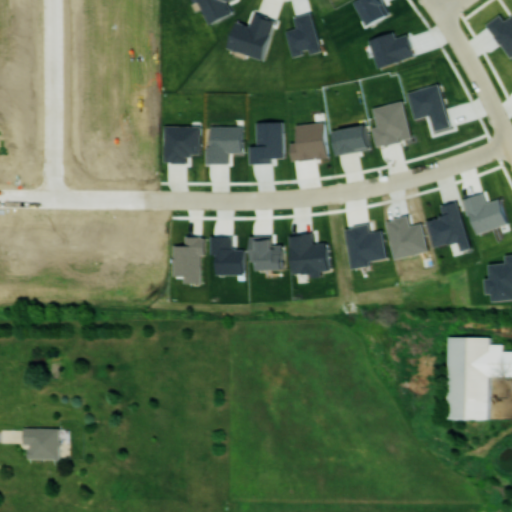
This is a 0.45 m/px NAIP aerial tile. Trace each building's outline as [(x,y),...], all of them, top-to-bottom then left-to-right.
[(197,0),(209,24),(235,12),(229,1),(230,0),(197,0)] [(265,59),(277,19),(255,12),(251,25),(238,21),(229,48),(265,59)] [(488,23),(511,57),(511,56),(511,15),(506,20),(501,14),(488,23)] [(374,107),(378,126),(373,127),(378,146),(402,141),(402,139),(412,137),(404,100),(374,107)] [(297,126),(299,143),(291,144),(293,160),(329,156),(326,123),(297,126)] [(166,162),(188,162),(188,154),(202,154),(202,125),(165,125),(166,162)] [(207,162),(230,163),(230,152),(244,152),(244,126),(212,125),(211,146),(208,146),(207,162)] [(334,129),(336,153),(370,149),(367,125),(334,129)] [(436,247),(460,240),(463,250),(472,248),(460,200),(443,205),(445,215),(428,219),(436,247)] [(294,273),(310,272),(311,277),(323,275),(323,270),(331,269),(328,241),(315,243),(314,233),(290,235),(294,273)] [(212,236),(212,253),(217,253),(217,273),(245,273),(245,248),(233,248),(233,235),(212,236)] [(202,282),(202,254),(207,254),(207,236),(186,236),(186,244),(175,244),(174,276),(185,276),(185,282),(202,282)] [(511,350),(504,350),(504,343),(491,343),(491,336),(450,336),(449,418),(490,418),(491,375),(511,375),(511,350)] [(61,457),(60,427),(24,428),(25,443),(29,443),(29,458),(61,457)]
